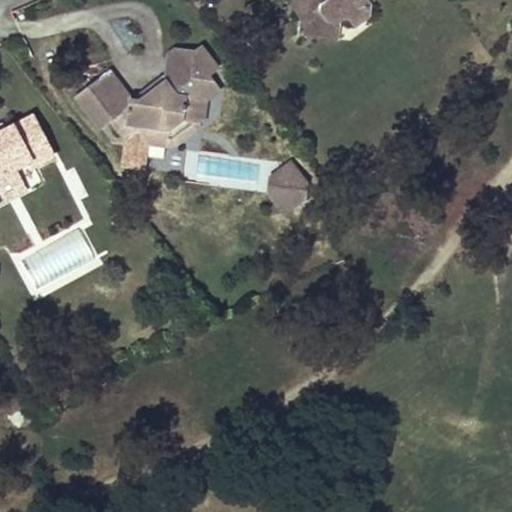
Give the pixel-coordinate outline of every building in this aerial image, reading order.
[(296,0),(296,8),(304,19),(305,20),(314,21),(323,14),(328,20),(341,21),(342,21),(349,16),(358,27),(370,17),(371,4),(375,0),(296,0)] [(305,20),(304,19),(302,35),(339,39),(341,21),(328,20),(323,14),(314,21),(305,20)] [(134,100),(133,100),(112,72),(78,97),(101,127),(112,119),(122,132),(130,133),(129,141),(172,147),(174,128),(185,120),(201,121),(205,122),(207,101),(219,91),(214,84),(208,75),(219,67),(203,46),(194,54),(167,74),(167,84),(144,102),(134,100)] [(168,58),(167,74),(194,54),(177,51),(168,58)] [(219,67),(208,75),(214,84),(225,75),(219,67)] [(167,74),(133,100),(134,100),(144,102),(167,84),(167,74)] [(0,179),(18,170),(34,161),(37,167),(57,156),(36,117),(8,132),(0,135),(0,179)] [(174,128),(172,147),(178,148),(200,131),(201,121),(185,120),(174,128)] [(292,162),(282,169),(290,180),(291,196),(298,207),(308,200),(308,183),(292,162)] [(290,180),(282,169),(272,176),(273,193),(289,214),(298,207),(291,196),(290,180)] [(0,205),(29,191),(18,170),(0,179),(0,205)]
